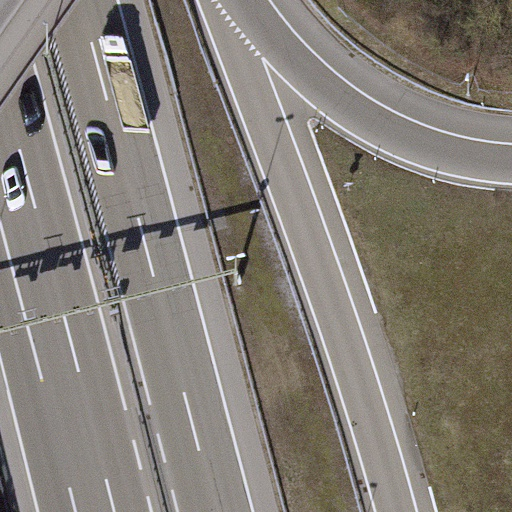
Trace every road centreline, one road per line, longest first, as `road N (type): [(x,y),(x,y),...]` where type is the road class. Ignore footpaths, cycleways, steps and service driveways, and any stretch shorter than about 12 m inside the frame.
road 1 (motorway): [(394,511),(380,443),(229,0)]
road 2 (motorway): [(221,511),(84,0)]
road 3 (motorway): [(0,133),(94,511)]
road 4 (motorway): [(511,159),(449,149),(386,126),(288,51),(246,0)]
